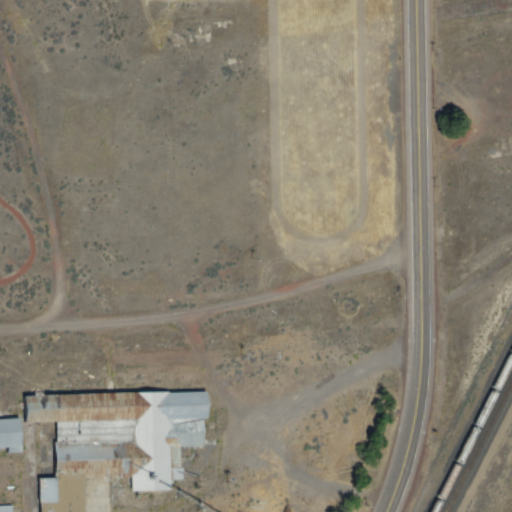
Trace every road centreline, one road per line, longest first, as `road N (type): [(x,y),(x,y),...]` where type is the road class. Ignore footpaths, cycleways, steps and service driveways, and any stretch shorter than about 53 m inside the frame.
road 1 (residential): [(422,264),(167,319),(0,328)]
road 2 (residential): [(0,57),(49,208),(63,325)]
road 3 (trunk): [(418,0),(422,264)]
road 4 (trunk): [(391,511),(423,391),(422,264)]
